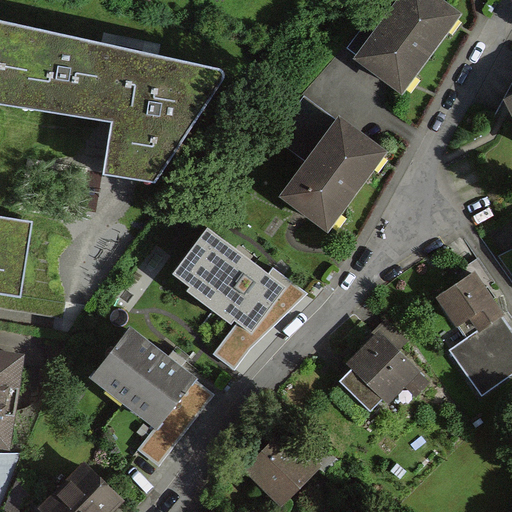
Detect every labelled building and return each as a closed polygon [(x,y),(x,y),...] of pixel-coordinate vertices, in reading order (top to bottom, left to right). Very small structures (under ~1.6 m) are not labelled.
[(355,66),(400,99),(459,20),(431,0),(401,0),(376,34),(366,26),(347,52),(359,61),(355,66)] [(159,190),(228,96),(224,79),(0,31),(0,301),(20,304),(30,231),(0,225),(0,109),(118,129),(110,184),(159,190)] [(383,161),(303,101),(274,139),(307,164),(278,202),(325,237),(383,161)] [(237,246),(206,289),(261,328),(291,285),(279,277),(282,272),(269,263),(266,266),(237,246)] [(437,300),(465,341),(448,352),(478,395),(511,371),(511,334),(471,276),(437,300)] [(137,452),(156,467),(211,396),(171,366),(128,333),(86,387),(149,435),(137,452)] [(384,406),(415,373),(375,334),(343,366),(350,373),(340,383),(369,410),(378,400),(384,406)] [(18,358),(0,355),(0,455),(3,456),(18,358)] [(278,508),(315,468),(277,434),(240,474),(278,508)] [(113,511),(121,505),(85,468),(38,511),(113,511)]
